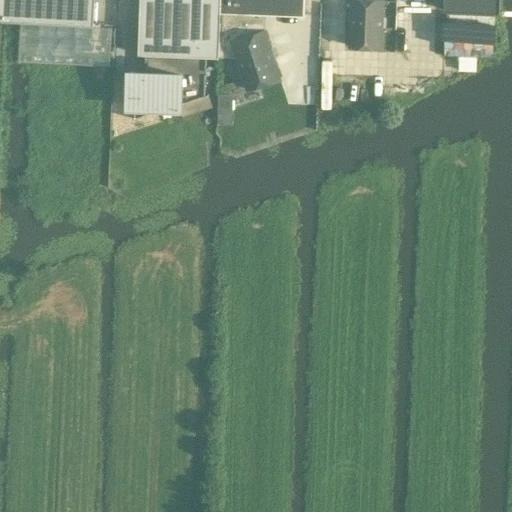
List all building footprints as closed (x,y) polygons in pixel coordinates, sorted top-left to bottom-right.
[(0,0),(0,19),(21,21),(19,60),(110,65),(113,26),(94,25),(95,0),(0,0)] [(126,68),(124,111),(134,111),(134,117),(133,118),(133,119),(179,104),(182,117),(212,107),(208,95),(208,93),(205,94),(206,56),(218,57),(220,12),(220,0),(140,0),(138,54),(145,54),(144,69),(126,68)] [(220,0),(220,12),(265,13),(304,15),(304,0),(220,0)] [(381,47),(383,0),(376,0),(350,0),(349,46),(381,47)] [(444,0),(444,9),(500,12),(500,0),(444,0)] [(220,12),(218,57),(236,57),(246,89),(280,78),(264,30),(265,13),(220,12)]
